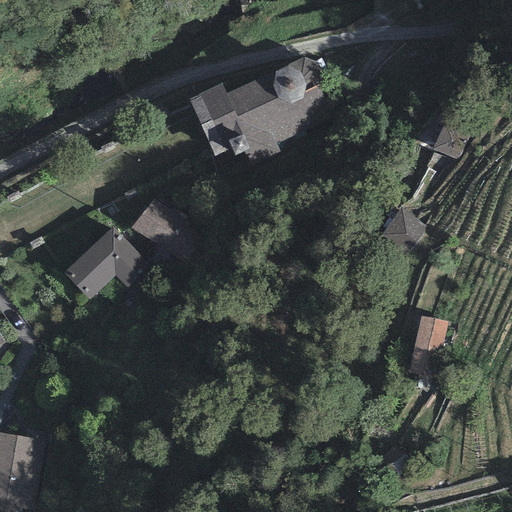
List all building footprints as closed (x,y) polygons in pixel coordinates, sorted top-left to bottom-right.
[(222,80),(188,96),(215,153),(231,146),(235,155),(244,151),(250,163),(279,150),(275,142),(332,116),(319,89),(324,74),(317,60),(303,54),(227,90),(222,80)] [(469,133),(444,122),(433,148),(458,159),(469,133)] [(190,220),(152,195),(131,228),(185,263),(203,236),(186,225),(190,220)] [(405,213),(382,237),(403,258),(427,234),(405,213)] [(152,264),(112,223),(64,270),(91,297),(116,273),(129,286),(152,264)] [(448,320),(420,315),(410,371),(438,376),(448,320)] [(46,439),(0,431),(0,511),(19,511),(21,507),(34,510),(46,439)]
